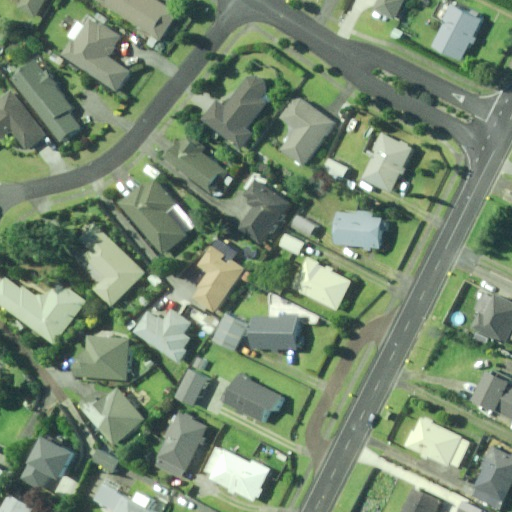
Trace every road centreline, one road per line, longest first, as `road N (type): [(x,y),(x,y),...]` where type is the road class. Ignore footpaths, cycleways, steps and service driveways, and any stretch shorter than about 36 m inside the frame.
road 1 (residential): [(308,511),(500,135)]
road 2 (residential): [(2,194),(106,165),(241,0)]
road 3 (residential): [(500,135),(377,73),(262,0)]
